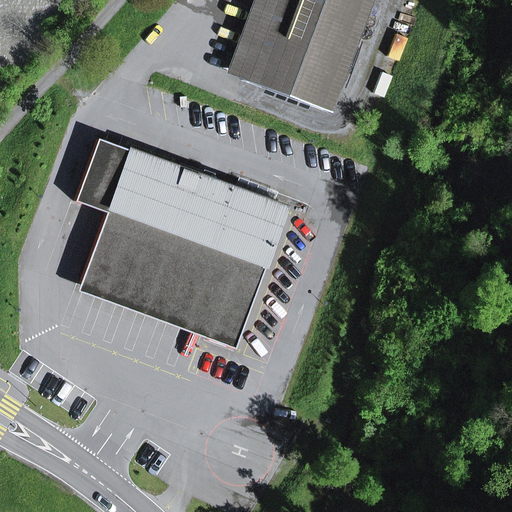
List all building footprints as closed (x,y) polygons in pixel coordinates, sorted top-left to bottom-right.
[(241,80),(271,0),(253,0),(225,75),(241,80)] [(328,113),(370,0),(271,0),(241,80),(328,113)] [(209,331),(206,340),(233,350),(272,244),(263,241),(270,222),(279,225),(285,209),(96,139),(73,202),(105,213),(79,283),(209,331)] [(273,202),(277,192),(238,178),(235,188),(273,202)] [(263,241),(272,244),(279,225),(270,222),(263,241)] [(206,340),(209,331),(79,283),(76,292),(206,340)]
